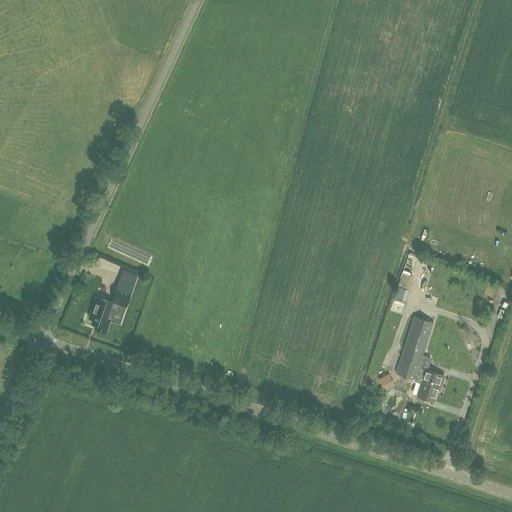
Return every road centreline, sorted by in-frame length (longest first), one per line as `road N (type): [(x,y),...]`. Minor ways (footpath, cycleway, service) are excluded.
road 1 (unclassified): [(511,494),(41,340)]
road 2 (unclassified): [(41,340),(198,0)]
